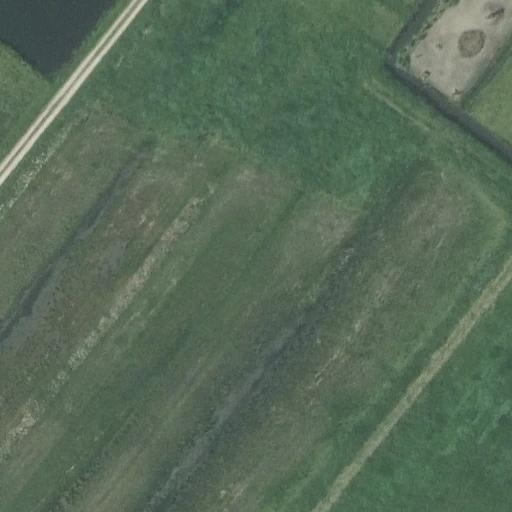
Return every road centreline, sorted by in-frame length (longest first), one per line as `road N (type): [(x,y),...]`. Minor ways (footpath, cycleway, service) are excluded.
road 1 (track): [(318,511),(511,266)]
road 2 (track): [(0,169),(136,0)]
